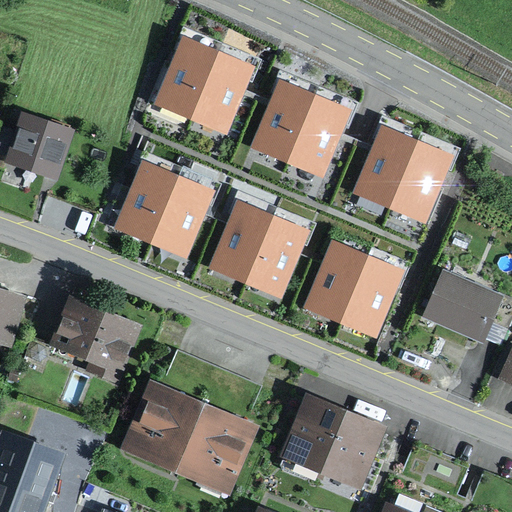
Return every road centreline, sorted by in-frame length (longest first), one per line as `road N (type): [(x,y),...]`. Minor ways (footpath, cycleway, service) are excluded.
road 1 (residential): [(511,433),(404,400),(0,229)]
road 2 (primary): [(511,132),(255,0)]
